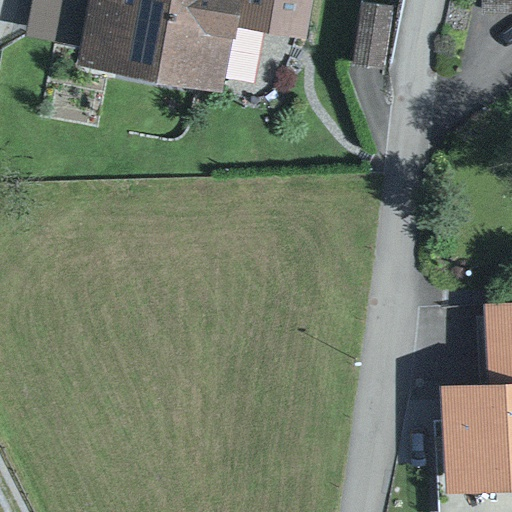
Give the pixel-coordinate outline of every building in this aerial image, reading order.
[(93,0),(84,52),(219,79),(232,12),(234,0),(93,0)] [(304,0),(234,0),(232,12),(300,24),(304,0)] [(361,1),(352,62),(383,66),(392,6),(361,1)] [(511,311),(500,312),(504,382),(511,381),(511,311)] [(511,468),(511,393),(459,397),(461,434),(470,433),(471,471),(511,468)]
